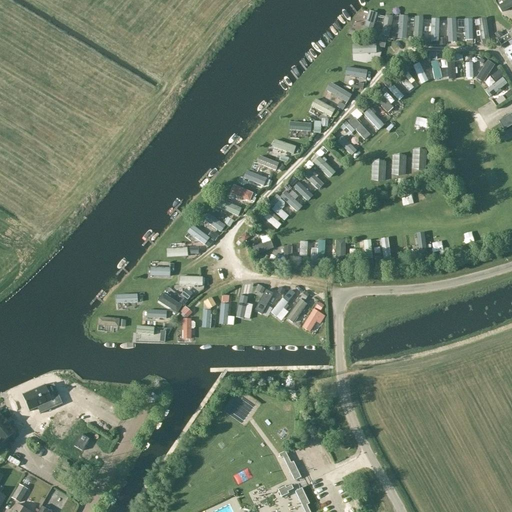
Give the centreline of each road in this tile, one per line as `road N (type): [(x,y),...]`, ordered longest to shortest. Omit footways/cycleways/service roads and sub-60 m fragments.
road 1 (residential): [(83,511),(129,432),(53,390),(16,446)]
road 2 (unclassified): [(401,511),(346,405),(339,307),(352,291)]
road 3 (unclassified): [(511,265),(422,288),(352,291)]
